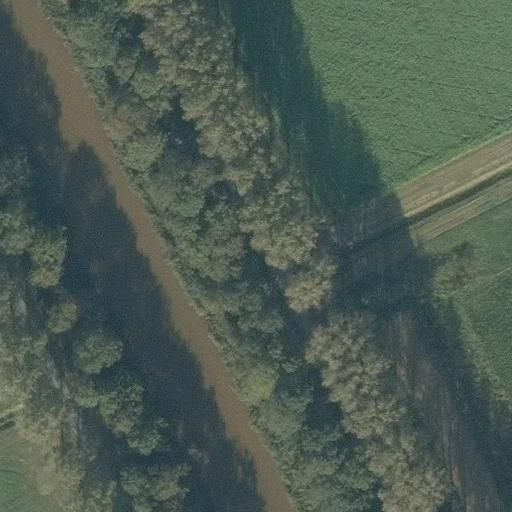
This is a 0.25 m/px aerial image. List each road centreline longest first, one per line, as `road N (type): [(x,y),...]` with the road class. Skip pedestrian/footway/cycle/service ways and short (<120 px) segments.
road 1 (unclassified): [(398,511),(139,0)]
road 2 (unclassified): [(118,511),(0,277)]
